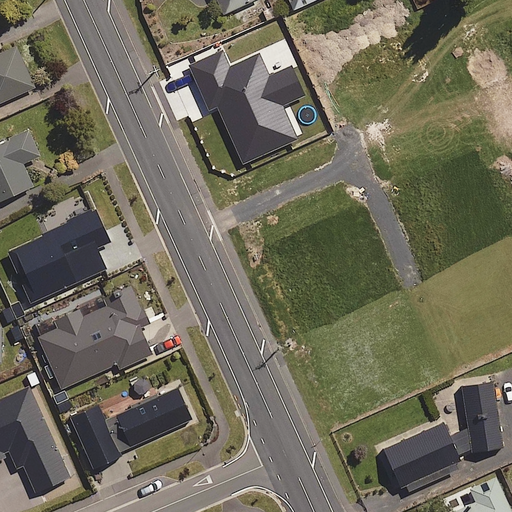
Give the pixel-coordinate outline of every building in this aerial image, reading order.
[(247,0),(218,0),(224,11),(247,0)] [(0,100),(34,85),(16,43),(0,49),(0,100)] [(0,198),(31,183),(21,162),(39,153),(26,126),(0,138),(0,198)] [(39,334),(61,386),(116,362),(121,374),(181,347),(167,314),(146,323),(129,284),(104,295),(108,304),(81,316),(77,307),(53,317),(57,326),(39,334)] [(433,398),(443,419),(383,446),(400,483),(405,481),(408,489),(460,465),(454,453),(471,445),(472,450),(502,444),(491,379),(461,384),(433,398)] [(465,489),(470,501),(454,509),(455,511),(511,511),(495,476),(465,489)]
